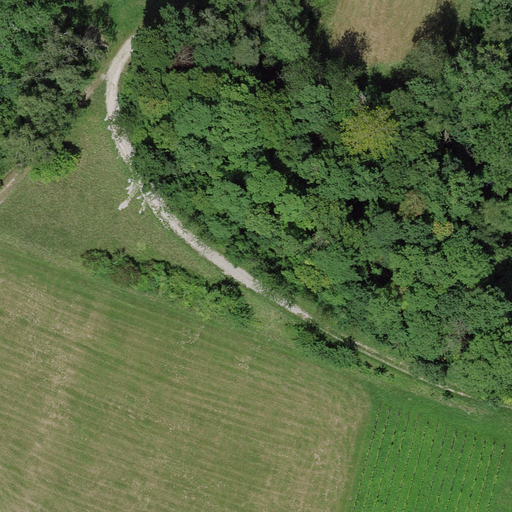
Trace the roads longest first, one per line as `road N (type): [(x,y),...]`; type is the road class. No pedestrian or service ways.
road 1 (track): [(272,0),(162,27),(133,45),(116,69),(112,94),(137,170),(169,217),(218,261),(335,334),(472,398),(511,406)]
road 2 (track): [(116,69),(0,198)]
